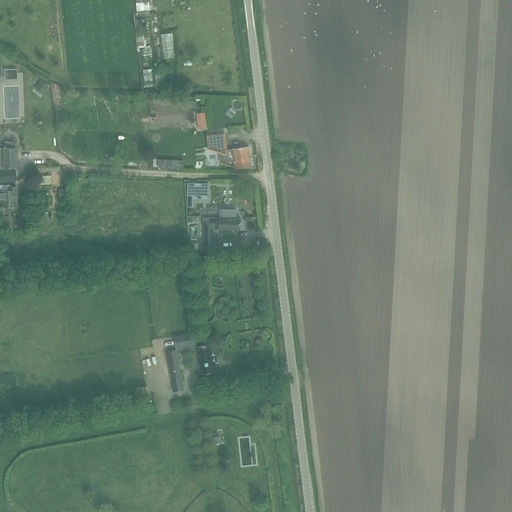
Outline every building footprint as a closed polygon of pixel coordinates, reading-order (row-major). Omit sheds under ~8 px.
[(136,0),(137,11),(150,10),(148,0),(136,0)] [(170,28),(159,27),(157,53),(169,54),(170,28)] [(11,77),(11,80),(17,79),(16,69),(4,70),(4,78),(11,77)] [(197,114),(199,128),(207,127),(205,113),(197,114)] [(220,134),(210,135),(207,135),(209,149),(219,152),(220,162),(234,166),(235,169),(252,167),(249,147),(226,150),(225,140),(221,140),(220,134)] [(14,142),(5,142),(5,148),(0,148),(0,181),(15,182),(15,170),(3,170),(3,168),(15,168),(14,148),(14,142)] [(153,155),(153,164),(178,164),(178,155),(153,155)] [(190,195),(202,194),(202,182),(190,183),(190,195)] [(0,214),(7,214),(7,208),(16,208),(16,187),(10,187),(10,185),(0,185),(0,214)] [(222,214),(222,218),(205,218),(204,246),(214,247),(214,229),(240,230),(240,218),(232,218),(232,214),(231,212),(224,212),(222,214)] [(194,333),(174,337),(176,347),(196,343),(194,333)] [(212,344),(202,345),(196,346),(201,374),(217,371),(216,363),(217,362),(216,355),(214,355),(212,344)] [(184,390),(183,388),(177,350),(166,352),(173,392),(184,390)] [(219,434),(210,435),(211,444),(220,443),(219,438),(219,434)]
